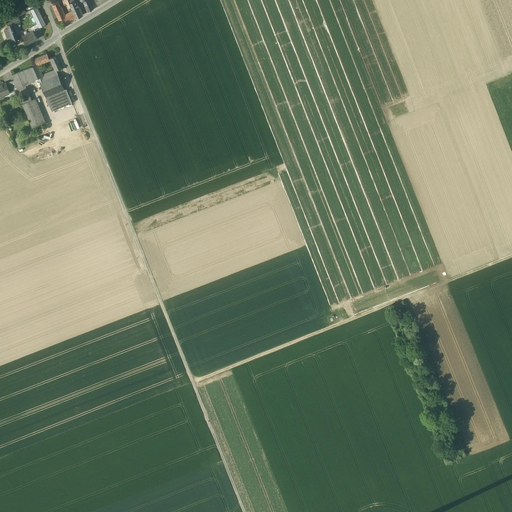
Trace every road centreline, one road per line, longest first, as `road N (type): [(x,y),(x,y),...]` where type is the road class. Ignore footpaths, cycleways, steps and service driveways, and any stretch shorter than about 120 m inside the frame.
road 1 (track): [(57,37),(245,511)]
road 2 (track): [(192,381),(511,256)]
